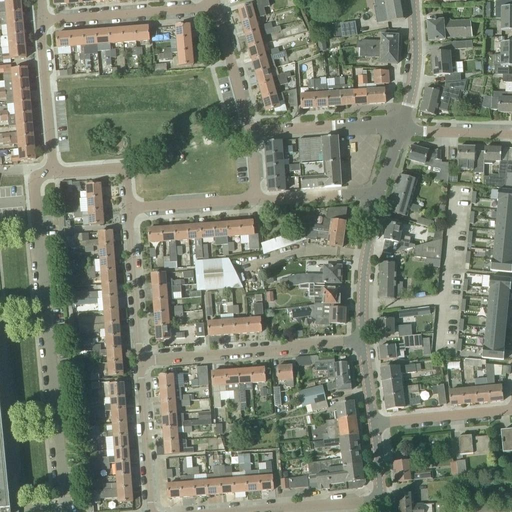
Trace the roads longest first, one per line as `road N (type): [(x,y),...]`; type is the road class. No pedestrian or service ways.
road 1 (residential): [(64,511),(34,185),(53,172)]
road 2 (residential): [(137,359),(361,340)]
road 3 (residential): [(41,21),(215,5)]
road 4 (residential): [(151,511),(137,359)]
road 5 (residential): [(53,172),(41,21)]
road 6 (residential): [(400,128),(250,133)]
road 7 (residential): [(137,359),(127,212)]
road 8 (residential): [(361,340),(377,197)]
road 9 (residential): [(373,423),(511,408)]
road 10 (residential): [(250,133),(215,5)]
road 11 (residential): [(400,128),(413,77),(411,0)]
road 12 (residential): [(253,511),(380,501)]
road 13 (residential): [(251,205),(377,197)]
road 14 (residential): [(127,212),(251,205)]
